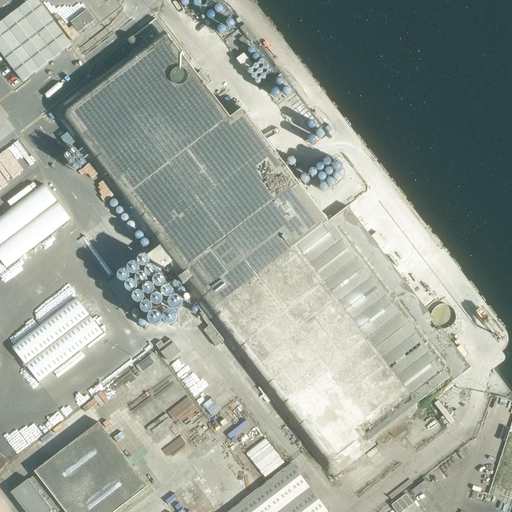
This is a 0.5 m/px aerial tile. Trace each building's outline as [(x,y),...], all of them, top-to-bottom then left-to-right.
[(37,0),(29,0),(16,10),(0,22),(0,51),(23,81),(71,44),(37,0)] [(194,21),(201,15),(191,2),(184,8),(194,21)] [(70,22),(78,32),(95,20),(87,9),(70,22)] [(210,18),(212,18),(214,18),(215,16),(216,14),(215,11),(212,10),(209,11),(208,14),(208,16),(210,18)] [(381,251),(368,249),(367,249),(369,235),(362,226),(355,232),(340,212),(328,221),(320,209),(295,177),(242,109),(226,121),(179,59),(165,40),(169,36),(156,18),(126,40),(132,48),(130,49),(125,42),(101,61),(106,68),(104,69),(108,74),(100,80),(96,75),(95,76),(95,77),(75,92),(56,106),(55,107),(54,108),(54,109),(53,110),(53,111),(53,112),(53,113),(53,114),(53,115),(54,116),(54,117),(66,133),(61,137),(68,147),(74,143),(76,146),(76,145),(89,162),(89,163),(148,240),(157,252),(186,290),(187,290),(198,305),(197,305),(202,312),(200,313),(204,318),(208,315),(208,314),(210,313),(213,317),(209,320),(304,445),(320,464),(327,474),(328,475),(330,476),(332,476),(335,475),(377,443),(387,436),(386,435),(390,432),(394,437),(406,428),(402,423),(409,418),(409,419),(428,404),(442,394),(455,384),(453,381),(471,367),(454,346),(440,344),(442,330),(428,328),(430,314),(416,312),(418,298),(404,296),(406,282),(391,280),(393,266),(380,265),(381,251)] [(244,24),(240,28),(251,42),(255,39),(244,24)] [(219,28),(219,31),(221,33),(223,33),(226,32),(227,30),(227,28),(226,26),(223,25),(221,25),(219,28)] [(237,59),(236,59),(245,71),(246,70),(252,66),(253,65),(244,53),(243,54),(237,59)] [(202,86),(204,84),(208,81),(200,71),(196,74),(194,75),(202,86)] [(278,79),(277,82),(279,84),(281,85),(284,84),(285,83),(286,81),(285,78),(283,77),(280,77),(278,79)] [(287,94),(290,94),(292,93),(293,90),(292,88),(290,86),(288,86),(286,87),(285,89),(285,92),(287,94)] [(299,111),(302,112),(304,110),(306,108),(305,105),(303,103),(301,103),(299,104),(297,106),(297,109),(299,111)] [(309,138),(310,141),(311,143),(313,143),(316,143),(317,141),(318,138),(316,136),(314,135),(311,135),(309,138)] [(0,218),(0,259),(6,268),(71,219),(44,184),(0,218)] [(361,214),(370,213),(369,206),(366,206),(365,200),(352,201),(353,210),(360,209),(361,214)] [(169,311),(150,312),(151,324),(159,323),(159,319),(166,318),(167,323),(177,322),(176,309),(175,309),(174,304),(177,304),(177,297),(174,297),(175,301),(171,302),(171,305),(169,305),(169,311)] [(76,298),(12,347),(38,381),(102,332),(76,298)] [(170,340),(159,349),(168,361),(180,352),(170,340)] [(29,479),(11,492),(25,511),(57,511),(63,508),(65,511),(113,511),(120,507),(147,487),(137,473),(119,449),(98,422),(35,471),(41,479),(33,485),(29,479)] [(0,453),(0,472),(9,461),(0,453)] [(320,501),(291,463),(290,464),(267,481),(230,510),(227,511),(326,511),(328,511),(320,501)] [(391,504),(397,511),(400,511),(414,502),(406,492),(391,504)] [(214,511),(206,500),(190,511),(214,511)]
